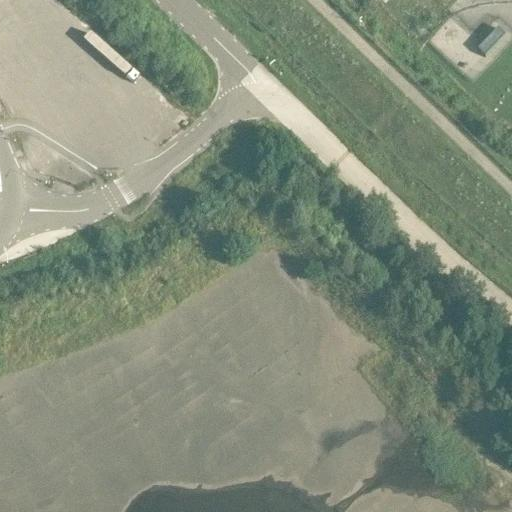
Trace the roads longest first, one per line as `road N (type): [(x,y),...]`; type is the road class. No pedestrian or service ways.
road 1 (unclassified): [(511,316),(459,277),(261,87)]
road 2 (unclassified): [(2,207),(70,213),(109,201),(189,150),(261,87)]
